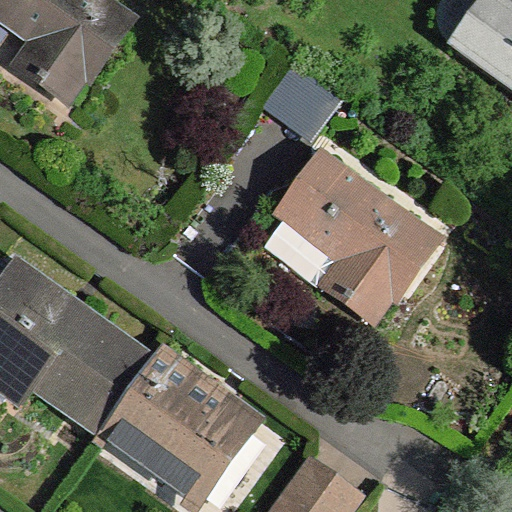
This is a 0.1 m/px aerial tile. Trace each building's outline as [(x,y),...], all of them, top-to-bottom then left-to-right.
[(119,0),(0,0),(0,29),(27,48),(10,72),(75,117),(145,18),(119,0)] [(511,20),(493,6),(455,57),(511,98),(511,20)] [(292,67),(277,110),(329,129),(344,85),(292,67)] [(448,247),(322,159),(277,224),(337,265),(320,291),(386,336),(448,247)] [(196,511),(198,511),(255,436),(22,264),(0,293),(0,400),(23,418),(39,396),(196,511)] [(311,469),(280,511),(358,511),(363,506),(311,469)]
